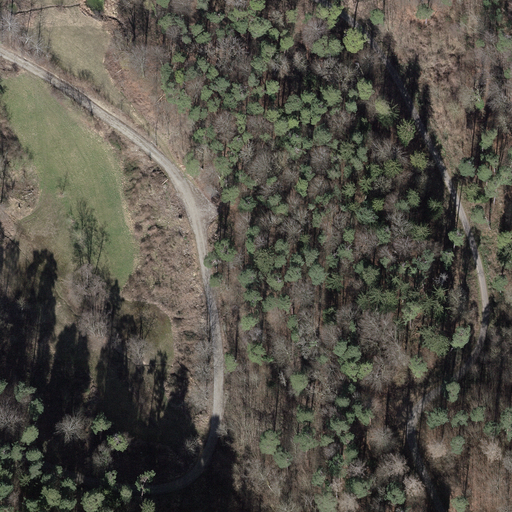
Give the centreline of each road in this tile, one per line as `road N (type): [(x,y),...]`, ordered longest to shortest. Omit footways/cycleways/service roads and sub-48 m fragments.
road 1 (track): [(316,0),(353,20),(405,91),(486,298),(480,341),(409,419),(416,458),(441,511)]
road 2 (track): [(166,163),(195,203),(221,383),(209,447),(192,476),(163,488),(51,471),(0,447)]
road 3 (track): [(166,163),(138,136),(0,50)]
